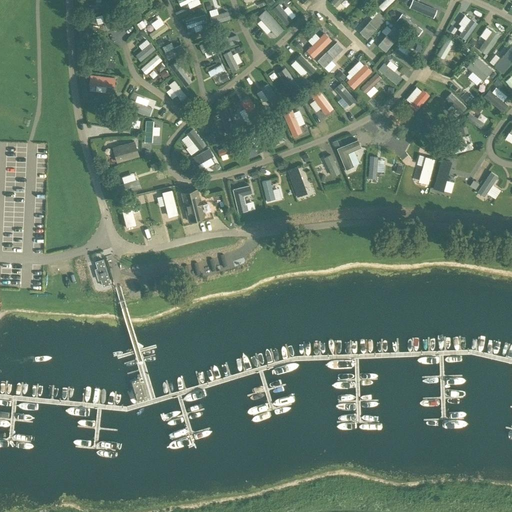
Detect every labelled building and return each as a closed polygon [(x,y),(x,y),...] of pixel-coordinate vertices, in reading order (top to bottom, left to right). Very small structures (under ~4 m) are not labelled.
[(110,0),(100,0),(101,11),(111,11),(110,0)] [(136,10),(132,0),(124,0),(130,14),(136,10)] [(383,9),(391,0),(382,0),(378,4),(383,9)] [(435,8),(417,0),(410,0),(408,6),(433,16),(435,8)] [(291,18),(277,2),(271,7),(285,24),(291,18)] [(275,35),(283,29),(265,9),(257,14),(275,35)] [(103,16),(107,30),(125,24),(120,10),(103,16)] [(358,30),(366,37),(385,17),(378,10),(358,30)] [(401,12),(395,19),(415,37),(421,28),(401,12)] [(211,27),(230,21),(227,13),(209,19),(211,27)] [(187,30),(208,24),(205,15),(185,22),(187,30)] [(465,38),(477,22),(470,17),(458,34),(465,38)] [(144,26),(147,31),(153,27),(150,22),(144,26)] [(152,41),(168,30),(164,25),(149,36),(152,41)] [(377,43),(384,49),(400,30),(393,25),(377,43)] [(478,47),(486,53),(499,34),(491,28),(478,47)] [(313,56),(330,38),(323,31),(306,49),(313,56)] [(436,53),(443,57),(454,40),(446,35),(436,53)] [(221,50),(239,44),(236,37),(218,43),(221,50)] [(323,67),(343,46),(336,38),(316,58),(323,67)] [(296,39),(293,42),(299,48),(302,45),(296,39)] [(199,47),(203,55),(215,49),(212,41),(199,47)] [(140,64),(155,51),(150,45),(135,57),(140,64)] [(411,57),(395,45),(390,52),(409,65),(411,57)] [(494,65),(503,71),(511,58),(511,46),(509,45),(494,65)] [(181,46),(164,55),(168,62),(184,53),(181,46)] [(231,74),(239,70),(230,52),(223,55),(231,74)] [(315,67),(300,53),(290,63),(304,76),(315,67)] [(113,67),(115,61),(96,54),(94,61),(113,67)] [(482,79),(492,69),(475,55),(466,65),(482,79)] [(145,76),(162,62),(156,56),(141,70),(145,76)] [(377,68),(396,83),(401,76),(383,61),(377,68)] [(185,89),(192,84),(175,62),(168,67),(185,89)] [(352,87),(370,69),(364,62),(345,79),(352,87)] [(224,71),(221,66),(207,73),(211,78),(224,71)] [(300,87),(284,66),(276,70),(293,93),(300,87)] [(364,91),(380,76),(375,71),(360,86),(364,91)] [(114,76),(89,73),(87,83),(113,86),(114,76)] [(229,80),(226,75),(219,78),(223,84),(229,80)] [(334,87),(348,103),(354,98),(340,81),(334,87)] [(181,103),(187,98),(175,82),(169,87),(181,103)] [(273,105),(279,100),(267,82),(260,87),(273,105)] [(324,113),(333,107),(319,87),(310,93),(324,113)] [(415,109),(428,94),(421,87),(407,104),(415,109)] [(500,110),(506,104),(488,88),(482,95),(500,110)] [(459,112),(466,106),(450,91),(444,97),(459,112)] [(248,96),(240,101),(252,121),(259,116),(248,96)] [(148,114),(151,105),(130,98),(127,106),(148,114)] [(291,134),(301,131),(292,107),(282,111),(291,134)] [(227,108),(219,111),(225,129),(233,126),(227,108)] [(465,117),(479,127),(483,122),(470,111),(465,117)] [(477,116),(484,121),(487,116),(481,112),(477,116)] [(110,127),(129,130),(131,117),(112,114),(110,127)] [(153,119),(145,119),(144,140),(151,140),(153,119)] [(430,119),(424,126),(442,140),(448,133),(430,119)] [(270,145),(278,140),(271,121),(263,124),(270,145)] [(199,148),(205,143),(191,126),(185,132),(199,148)] [(207,135),(209,142),(215,140),(212,133),(207,135)] [(449,153),(473,147),(470,134),(447,139),(449,153)] [(248,156),(256,153),(249,135),(242,137),(248,156)] [(361,146),(357,137),(336,146),(345,168),(352,164),(347,151),(361,146)] [(138,154),(134,139),(111,145),(116,160),(138,154)] [(216,148),(218,153),(235,148),(233,142),(216,148)] [(410,143),(402,158),(412,163),(420,149),(410,143)] [(195,164),(213,154),(208,147),(191,156),(195,164)] [(339,171),(330,152),(322,156),(331,174),(339,171)] [(434,156),(425,153),(418,178),(428,181),(434,156)] [(377,155),(369,154),(368,176),(376,177),(377,155)] [(451,160),(439,157),(432,187),(442,190),(451,160)] [(307,191),(297,164),(287,168),(296,195),(307,191)] [(497,174),(489,170),(476,191),(483,196),(497,174)] [(120,175),(123,191),(139,188),(136,172),(120,175)] [(274,197),(269,178),(261,180),(266,200),(274,197)] [(470,184),(475,188),(479,183),(473,179),(470,184)] [(250,192),(248,183),(231,187),(238,211),(247,209),(243,194),(250,192)] [(170,187),(161,189),(167,215),(177,214),(170,187)] [(203,215),(195,187),(180,191),(187,220),(203,215)] [(152,194),(134,198),(140,229),(158,226),(152,194)] [(135,223),(129,197),(119,199),(125,225),(135,223)] [(102,258),(94,260),(101,284),(109,282),(102,258)]
